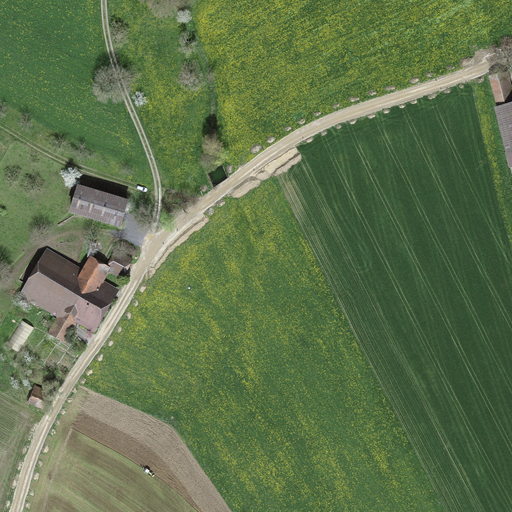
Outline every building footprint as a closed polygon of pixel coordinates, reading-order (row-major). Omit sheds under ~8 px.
[(497,106),(511,102),(504,73),(490,77),(497,106)] [(511,113),(511,108),(502,110),(511,146),(511,113)] [(118,227),(123,210),(126,203),(76,189),(69,212),(118,227)] [(21,296),(57,317),(47,334),(63,343),(79,318),(91,325),(111,291),(99,284),(108,270),(91,260),(84,272),(47,251),(21,296)] [(129,263),(113,254),(106,267),(122,276),(129,263)] [(40,406),(46,392),(33,387),(27,401),(40,406)]
